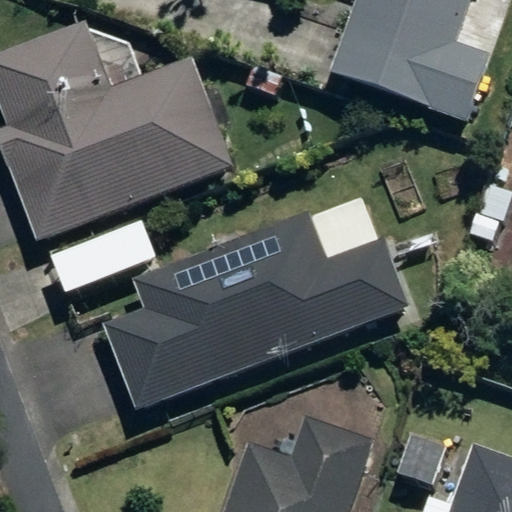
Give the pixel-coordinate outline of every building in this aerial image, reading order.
[(349,0),(361,4),(332,90),(431,123),(430,124),(472,138),(496,67),(461,55),(479,0),(349,0)] [(0,142),(0,152),(41,256),(239,178),(195,68),(146,87),(132,52),(92,38),(89,32),(0,66),(0,107),(12,137),(0,142)] [(105,338),(139,425),(414,318),(387,251),(384,253),(366,207),(336,219),(334,216),(136,293),(147,322),(105,338)] [(356,511),(377,452),(310,430),(296,470),(253,456),(233,511),(356,511)] [(450,455),(415,444),(401,488),(436,499),(450,455)] [(511,511),(511,467),(478,456),(460,511),(511,511)]
